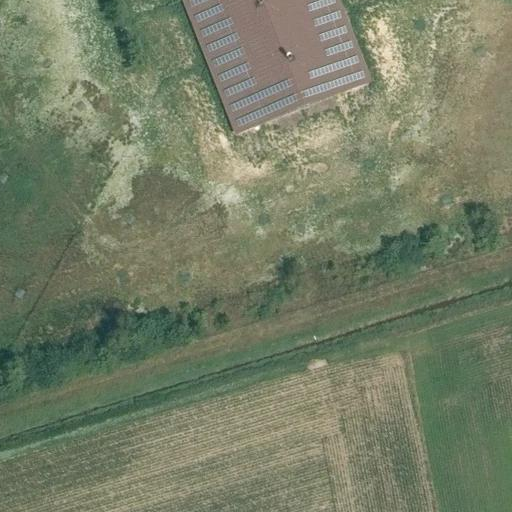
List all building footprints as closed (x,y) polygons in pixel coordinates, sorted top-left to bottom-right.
[(180,0),(233,137),(372,83),(345,12),(339,0),(180,0)] [(75,12),(68,15),(71,23),(78,20),(75,12)] [(494,51),(487,52),(488,61),(495,60),(494,51)] [(47,57),(41,61),(46,68),(51,64),(47,57)] [(25,108),(19,112),(24,119),(30,115),(25,108)] [(95,114),(90,120),(97,125),(101,119),(95,114)] [(9,165),(5,171),(11,176),(16,170),(9,165)] [(394,173),(389,178),(394,184),(400,180),(394,173)] [(494,189),(487,190),(489,198),(496,197),(494,189)] [(156,202),(155,209),(163,211),(165,204),(156,202)] [(23,216),(18,222),(25,227),(29,221),(23,216)] [(134,223),(132,230),(140,232),(142,225),(134,223)] [(353,227),(346,228),(347,236),(354,235),(353,227)] [(306,259),(299,258),(297,267),(304,268),(306,259)] [(180,265),(173,268),(176,276),(183,273),(180,265)] [(17,298),(15,305),(22,308),(25,301),(17,298)] [(101,313),(94,315),(97,323),(104,321),(101,313)]
